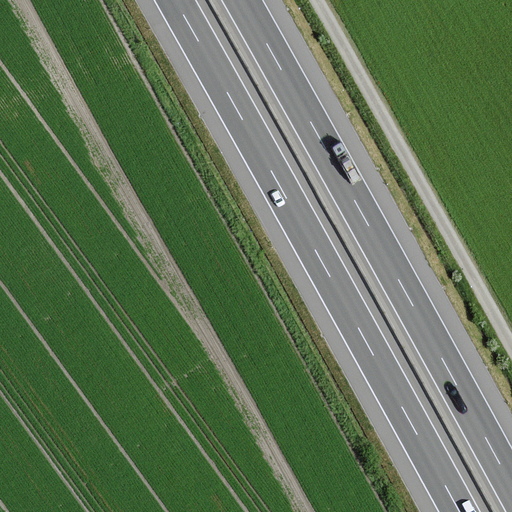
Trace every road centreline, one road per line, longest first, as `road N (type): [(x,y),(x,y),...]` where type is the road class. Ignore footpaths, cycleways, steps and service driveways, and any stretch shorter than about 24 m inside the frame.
road 1 (motorway): [(169,0),(455,511)]
road 2 (motorway): [(511,491),(237,0)]
